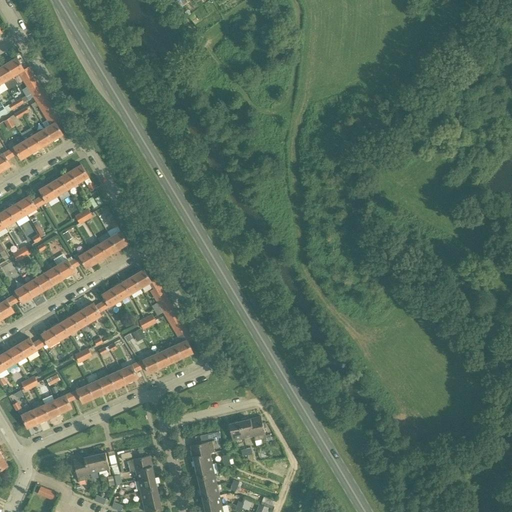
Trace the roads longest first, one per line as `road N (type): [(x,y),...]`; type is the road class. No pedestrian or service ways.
road 1 (primary): [(363,511),(53,0)]
road 2 (track): [(168,0),(251,102),(273,111),(291,92),(294,0)]
road 3 (residential): [(153,387),(197,366),(203,344),(144,246)]
road 4 (residential): [(0,336),(144,246)]
road 5 (residential): [(27,464),(32,452),(153,387)]
road 6 (residential): [(84,143),(19,34)]
